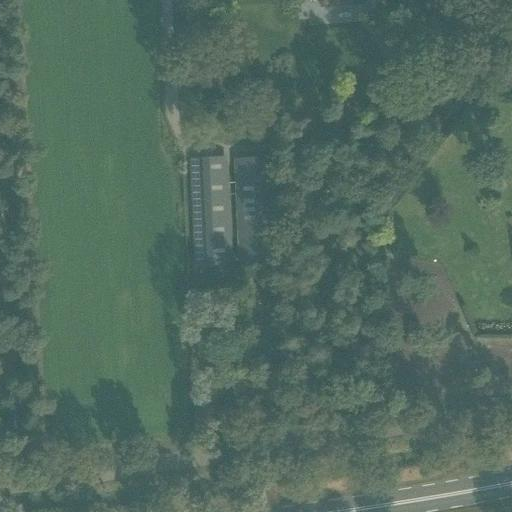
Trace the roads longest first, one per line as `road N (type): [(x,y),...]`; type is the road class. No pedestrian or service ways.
road 1 (unclassified): [(0,486),(511,412)]
road 2 (secondary): [(355,511),(511,483)]
